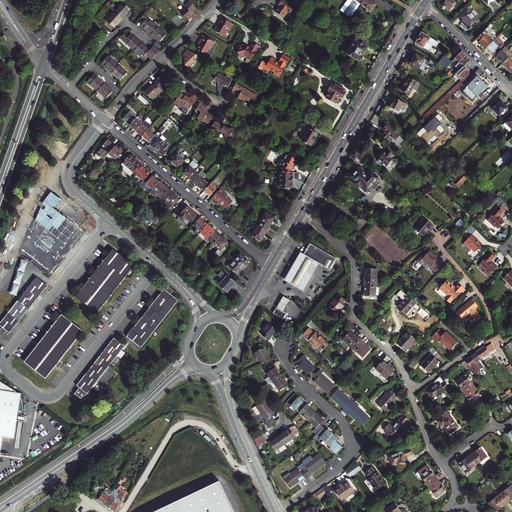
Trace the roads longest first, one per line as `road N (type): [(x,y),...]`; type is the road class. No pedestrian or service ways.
road 1 (residential): [(109,221),(4,353),(8,375),(37,398),(52,397),(158,264)]
road 2 (primary): [(421,1),(268,265)]
road 3 (trunk): [(0,508),(198,366)]
road 4 (primary): [(309,207),(426,4)]
road 5 (residential): [(105,120),(268,265)]
road 6 (residential): [(410,391),(490,329),(484,300),(439,241)]
road 7 (unclassified): [(122,511),(184,422),(213,432),(237,468),(255,467)]
road 8 (residential): [(278,511),(340,468),(351,447),(338,416),(301,384)]
road 9 (primary): [(43,66),(0,191)]
road 10 (residential): [(109,221),(68,172),(105,120)]
road 11 (residential): [(353,314),(354,259),(309,207)]
road 12 (residential): [(426,4),(511,90)]
